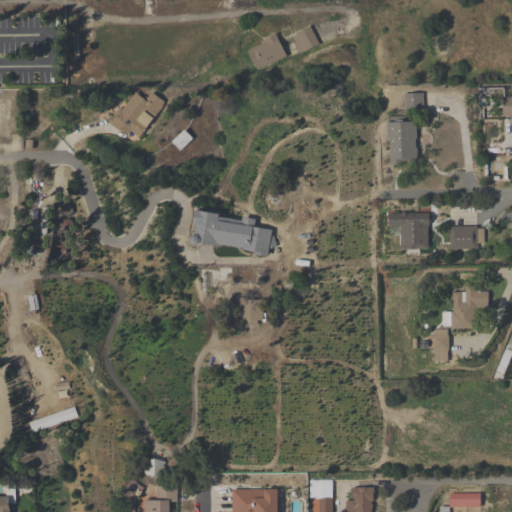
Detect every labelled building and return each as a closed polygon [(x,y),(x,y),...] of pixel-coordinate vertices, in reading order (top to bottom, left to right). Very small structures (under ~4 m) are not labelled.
[(256,73),(287,58),(277,37),(246,52),(256,73)] [(166,105),(149,90),(143,98),(136,92),(111,122),(135,143),(166,105)] [(511,121),(511,93),(503,94),(503,122),(511,121)] [(387,123),(388,165),(417,165),(417,122),(387,123)] [(213,247),(214,237),(268,246),(270,233),(217,224),(218,217),(198,213),(193,243),(213,247)] [(389,215),(389,229),(400,229),(400,252),(430,251),(430,214),(389,215)] [(483,228),(449,228),(449,250),(483,250),(483,228)] [(488,310),(488,290),(450,291),(451,329),(478,329),(477,310),(488,310)] [(449,362),(448,330),(433,330),(434,363),(449,362)] [(77,420),(74,409),(30,423),(33,433),(77,420)] [(345,511),(373,511),(373,489),(352,490),(352,502),(345,502),(345,511)] [(232,490),(232,511),(278,511),(278,490),(232,490)] [(157,501),(140,502),(140,511),(171,511),(170,491),(157,492),(157,501)] [(480,495),(450,495),(450,508),(480,508),(480,495)] [(10,511),(11,499),(0,499),(0,511),(10,511)]
